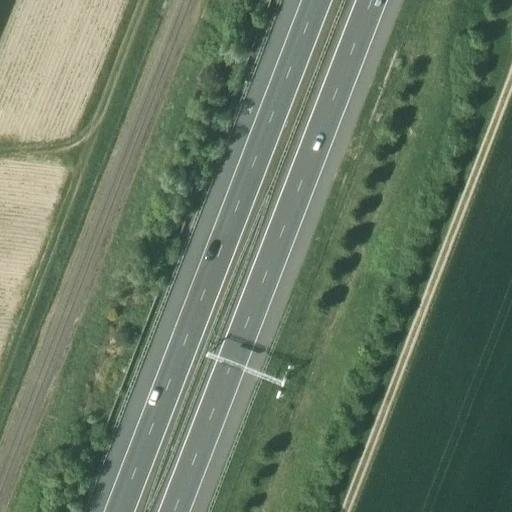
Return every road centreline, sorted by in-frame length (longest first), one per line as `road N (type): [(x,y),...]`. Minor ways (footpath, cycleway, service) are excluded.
road 1 (motorway): [(174,511),(371,0)]
road 2 (motorway): [(318,0),(122,511)]
road 3 (track): [(511,98),(353,511)]
road 4 (track): [(0,388),(152,0)]
